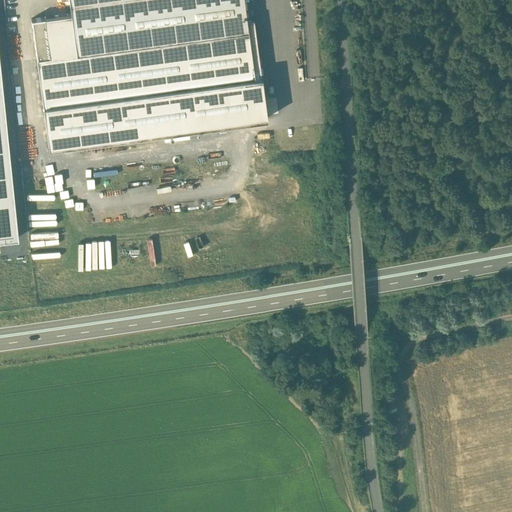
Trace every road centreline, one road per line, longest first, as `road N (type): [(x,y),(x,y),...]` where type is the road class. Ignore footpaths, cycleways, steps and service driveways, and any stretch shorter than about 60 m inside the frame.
road 1 (trunk): [(511,249),(0,332)]
road 2 (trunk): [(0,343),(511,261)]
road 3 (unclassified): [(342,0),(361,332),(381,511)]
